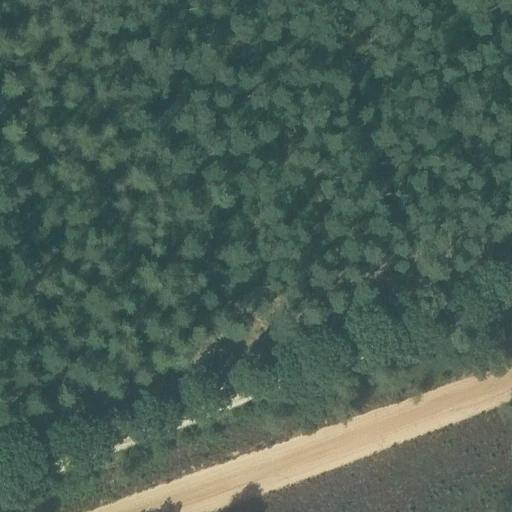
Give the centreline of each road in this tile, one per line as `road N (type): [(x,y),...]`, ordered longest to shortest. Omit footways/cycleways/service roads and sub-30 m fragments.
road 1 (track): [(0,487),(511,302)]
road 2 (track): [(140,511),(511,374)]
